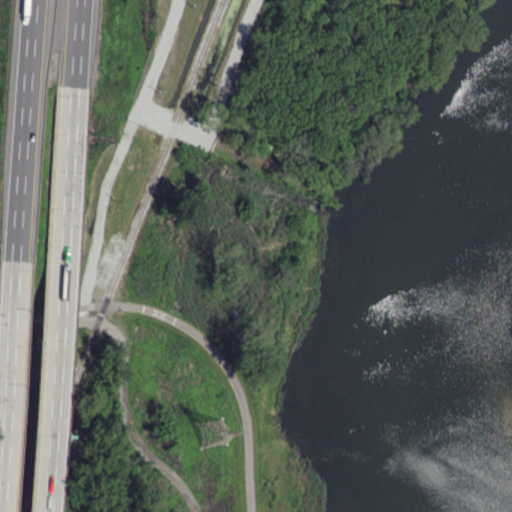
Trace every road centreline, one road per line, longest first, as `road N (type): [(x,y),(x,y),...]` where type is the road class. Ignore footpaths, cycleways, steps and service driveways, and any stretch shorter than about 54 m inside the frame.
road 1 (motorway): [(49,511),(80,84)]
road 2 (residential): [(199,511),(135,436),(113,329),(83,318),(0,328)]
road 3 (motorway): [(37,0),(19,260)]
road 4 (motorway): [(19,260),(0,509)]
